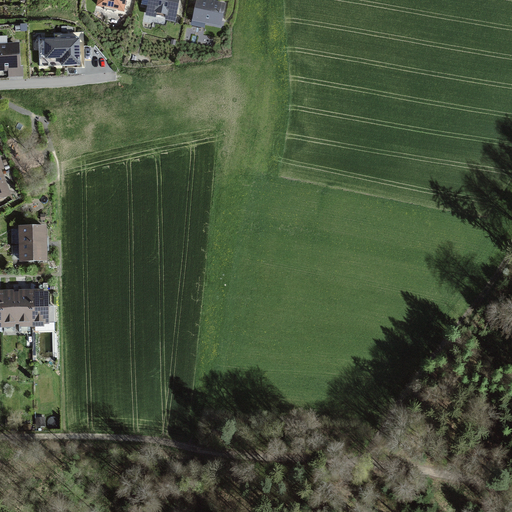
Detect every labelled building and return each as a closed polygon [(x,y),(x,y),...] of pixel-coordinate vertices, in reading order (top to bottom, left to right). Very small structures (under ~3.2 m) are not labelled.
[(129,15),(132,0),(102,0),(101,9),(129,15)] [(176,21),(180,0),(150,0),(147,15),(176,21)] [(222,30),(226,8),(196,3),(192,25),(222,30)] [(80,28),(38,29),(38,64),(81,63),(80,28)] [(0,75),(19,75),(19,49),(0,49),(0,75)] [(20,243),(45,242),(45,227),(20,228),(20,243)] [(45,242),(20,243),(20,268),(46,268),(45,242)] [(31,294),(32,324),(35,324),(35,329),(50,329),(49,320),(49,293),(31,294)] [(17,324),(16,294),(1,295),(2,325),(17,324)] [(32,324),(31,294),(16,294),(17,324),(32,324)]
